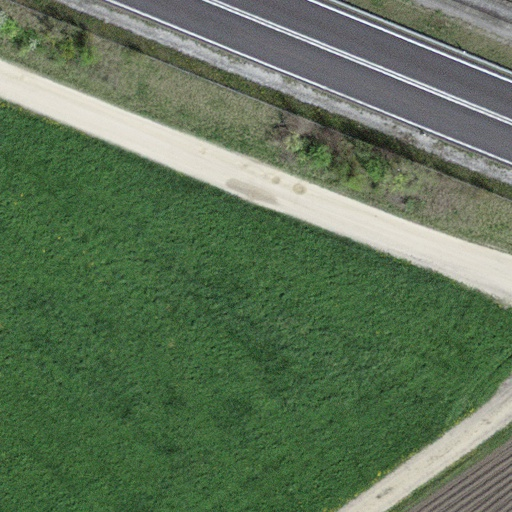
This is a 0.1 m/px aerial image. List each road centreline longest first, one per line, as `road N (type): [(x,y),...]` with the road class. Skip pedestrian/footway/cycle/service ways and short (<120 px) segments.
road 1 (track): [(0,78),(511,275)]
road 2 (trunk): [(511,122),(209,0)]
road 3 (track): [(359,511),(511,402)]
